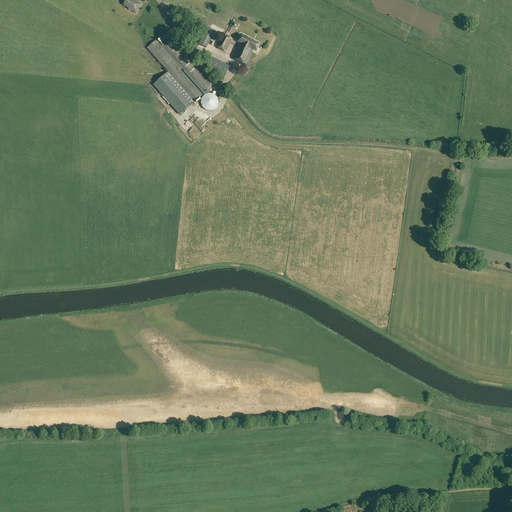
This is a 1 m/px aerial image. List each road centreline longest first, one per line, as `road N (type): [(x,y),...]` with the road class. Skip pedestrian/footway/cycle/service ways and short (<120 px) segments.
road 1 (track): [(226,99),(270,138),(511,156)]
road 2 (track): [(511,492),(390,493),(321,511)]
road 3 (unclassified): [(158,0),(226,99)]
